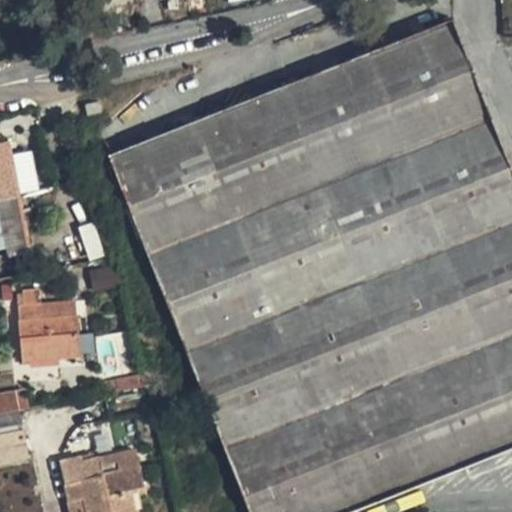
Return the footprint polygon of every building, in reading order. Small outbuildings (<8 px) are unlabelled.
[(107,161),(249,511),(350,511),(511,447),(511,167),(452,19),(107,161)] [(0,146),(0,179),(2,200),(23,196),(18,145),(0,146)] [(2,200),(8,248),(29,245),(28,233),(23,196),(2,200)] [(39,288),(16,288),(22,363),(80,354),(74,295),(41,300),(40,294),(39,288)] [(0,406),(2,415),(33,407),(29,390),(21,392),(0,396),(0,406)] [(0,465),(45,455),(33,407),(2,415),(0,406),(0,465)] [(53,477),(61,511),(124,511),(123,508),(130,506),(126,492),(134,491),(128,467),(79,479),(76,472),(53,477)]
